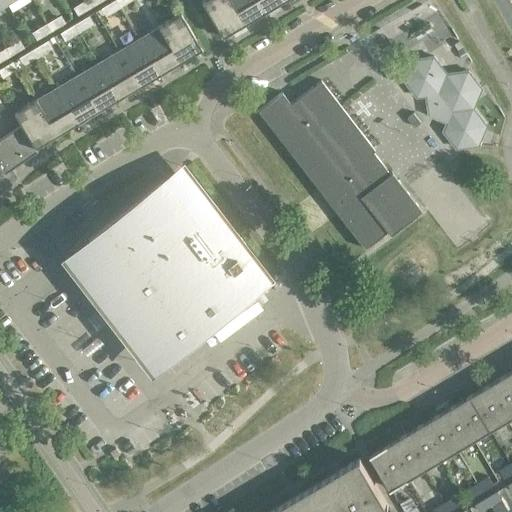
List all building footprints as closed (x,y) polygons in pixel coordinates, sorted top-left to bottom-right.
[(91,6),(87,0),(84,0),(73,7),(77,14),(91,6)] [(120,7),(115,0),(113,0),(101,7),(105,15),(120,7)] [(243,23),(229,0),(201,0),(201,1),(222,37),(223,36),(223,35),(243,23)] [(264,12),(257,0),(229,0),(243,23),(263,11),(264,12)] [(281,0),(257,0),(264,12),(265,11),(264,10),(281,0)] [(180,12),(159,25),(179,60),(200,48),(200,49),(201,48),(180,12)] [(60,14),(46,23),(50,31),(65,22),(60,14)] [(93,22),(88,15),(74,23),(78,31),(93,22)] [(50,31),(46,23),(32,32),(36,39),(50,31)] [(78,31),(74,23),(60,32),(64,40),(78,31)] [(179,60),(159,25),(158,26),(158,27),(138,38),(159,74),(160,73),(159,72),(179,60)] [(159,74),(138,38),(118,51),(138,85),(158,73),(159,74)] [(19,39),(5,48),(10,56),(24,47),(19,39)] [(51,47),(47,40),(33,48),(37,56),(51,47)] [(0,61),(10,56),(5,48),(0,51),(0,61)] [(37,56),(33,48),(18,57),(23,65),(37,56)] [(138,85),(118,51),(97,63),(118,98),(119,98),(118,97),(138,85)] [(411,58),(402,79),(417,98),(424,97),(427,116),(445,124),(442,131),(456,149),(479,146),(488,124),(475,107),(483,87),(469,69),(447,72),(434,55),(411,58)] [(18,68),(13,60),(6,65),(11,72),(18,68)] [(118,98),(97,63),(77,75),(97,109),(117,97),(117,98),(118,98)] [(11,72),(6,65),(0,68),(0,70),(4,77),(11,72)] [(97,109),(77,75),(56,87),(77,122),(77,121),(97,109)] [(290,104),(281,92),(258,111),(364,248),(387,231),(390,234),(421,210),(391,171),(389,173),(372,151),(374,150),(321,80),(290,104)] [(77,122),(56,87),(36,99),(36,98),(35,99),(55,134),(76,122),(76,123),(77,122)] [(55,134),(35,99),(13,111),(21,125),(21,124),(34,146),(35,146),(55,134)] [(408,117),(415,127),(421,122),(414,113),(408,117)] [(21,124),(21,125),(0,138),(0,176),(5,173),(38,150),(35,146),(34,146),(21,124)] [(273,284),(185,168),(68,256),(156,373),(273,284)] [(511,416),(511,389),(504,375),(487,385),(508,420),(511,416)] [(508,420),(487,385),(470,395),(491,430),(508,420)] [(491,430),(470,395),(454,405),(474,439),(491,430)] [(474,439),(454,405),(437,415),(458,449),(474,439)] [(458,449),(437,415),(421,424),(441,459),(458,449)] [(441,459),(421,424),(404,434),(425,469),(441,459)] [(425,469),(404,434),(387,444),(408,479),(425,469)] [(408,479),(387,444),(370,454),(391,489),(408,479)] [(359,458),(315,484),(331,511),(375,511),(387,505),(359,458)] [(511,472),(511,465),(511,463),(500,469),(504,477),(511,472)] [(488,476),(478,483),(482,490),(493,484),(488,476)] [(482,490),(478,483),(467,489),(471,497),(482,490)] [(331,511),(315,484),(272,510),(273,511),(331,511)] [(502,498),(497,491),(486,497),(491,505),(502,498)] [(455,496),(444,502),(449,510),(460,503),(455,496)] [(491,505),(486,497),(475,504),(480,511),(491,505)] [(445,511),(449,510),(444,502),(434,509),(435,511),(445,511)]
